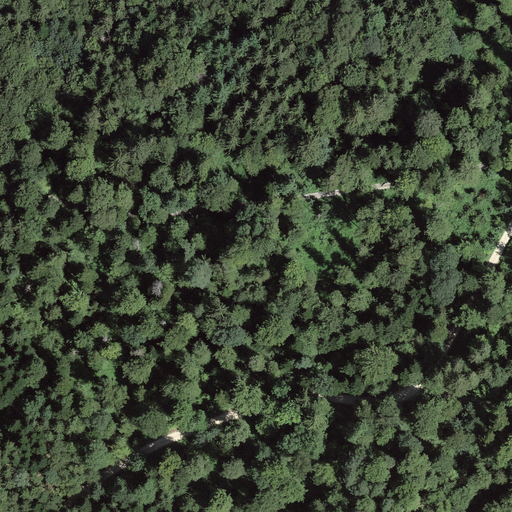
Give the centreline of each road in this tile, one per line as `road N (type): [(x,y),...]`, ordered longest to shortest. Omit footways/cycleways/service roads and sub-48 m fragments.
road 1 (track): [(511,227),(409,396),(289,396),(145,449),(59,511)]
road 2 (track): [(511,157),(411,182),(169,212),(118,213),(0,181)]
